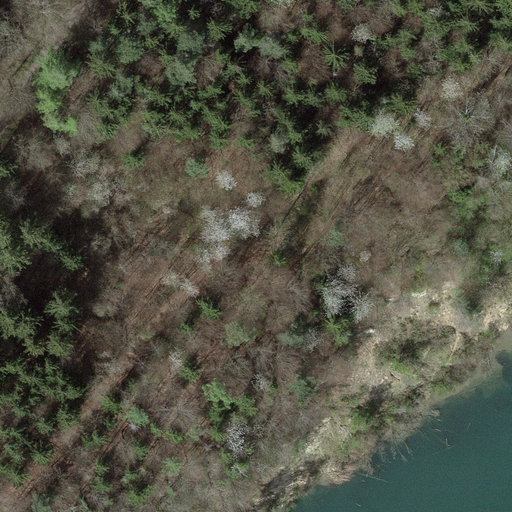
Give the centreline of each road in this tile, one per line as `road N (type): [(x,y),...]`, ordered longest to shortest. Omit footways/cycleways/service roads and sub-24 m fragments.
road 1 (track): [(0,511),(25,491),(105,382),(286,198),(386,119),(511,51)]
road 2 (track): [(0,124),(87,0)]
